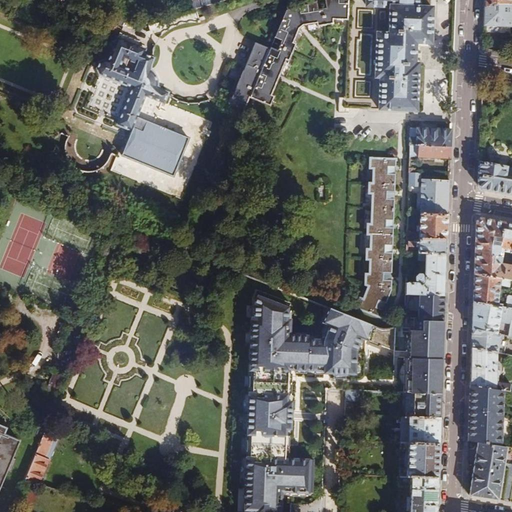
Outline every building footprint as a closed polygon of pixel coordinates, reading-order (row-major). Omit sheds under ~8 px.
[(269,50),(249,96),(271,105),(275,95),(272,93),(278,79),(267,74),(269,69),(280,74),(287,58),(290,60),(297,42),(294,41),(300,27),(291,19),(295,15),(304,23),(317,22),(318,25),(333,23),(334,18),(349,19),(345,96),(341,96),(340,112),(350,112),(350,109),(417,111),(419,63),(416,63),(416,59),(413,58),(413,52),(416,52),(416,43),(431,44),(433,8),(420,7),(420,0),(321,0),(286,10),(269,50)] [(511,3),(505,4),(498,4),(492,5),(485,6),(484,24),(511,25),(511,10),(511,9),(511,3)] [(200,17),(198,8),(149,23),(151,31),(148,32),(149,34),(162,30),(163,33),(180,24),(204,19),(203,16),(200,17)] [(291,19),(300,27),(304,23),(295,15),(291,19)] [(132,88),(117,124),(131,130),(145,96),(163,103),(168,92),(156,87),(157,82),(158,79),(157,76),(155,73),(153,71),(150,70),(155,59),(143,54),(145,50),(138,47),(140,41),(121,33),(119,38),(118,38),(109,60),(105,59),(100,61),(97,69),(100,74),(132,88)] [(231,98),(246,105),(249,96),(269,50),(255,43),(231,98)] [(267,74),(278,79),(280,74),(269,69),(267,74)] [(451,147),(452,130),(411,128),(410,145),(411,145),(451,147)] [(450,159),(451,147),(411,145),(410,157),(450,159)] [(358,308),(382,317),(392,290),(396,159),(370,157),(370,169),(374,170),(373,184),(370,184),(369,195),(373,195),(372,225),(368,225),(368,235),(372,235),(371,250),(367,250),(367,260),(371,260),(370,275),(367,275),(367,285),(370,285),(364,300),(361,299),(358,308)] [(476,189),(511,194),(511,171),(501,170),(501,166),(473,161),(473,186),(476,189)] [(410,172),(409,196),(417,196),(417,182),(420,182),(420,173),(417,173),(410,172)] [(422,179),(421,214),(448,215),(450,180),(422,179)] [(13,205),(0,241),(0,278),(27,288),(52,219),(13,205)] [(448,215),(421,214),(420,239),(447,240),(448,215)] [(476,248),(475,273),(511,280),(511,266),(502,265),(503,252),(511,253),(511,223),(481,218),(477,221),(476,248)] [(447,240),(420,239),(420,242),(407,242),(407,246),(420,247),(419,253),(446,254),(447,247),(447,240)] [(446,272),(446,254),(419,253),(419,260),(427,261),(426,277),(425,277),(423,274),(421,274),(419,274),(418,275),(417,278),(417,280),(419,282),(419,284),(406,283),(406,294),(445,295),(446,272)] [(38,267),(33,280),(52,287),(56,274),(38,267)] [(511,280),(475,273),(474,302),(502,307),(503,307),(503,304),(498,304),(501,285),(511,287),(511,283),(511,280)] [(247,458),(245,511),(258,511),(257,511),(281,511),(283,492),(313,493),(315,460),(286,459),(287,429),(291,429),(292,403),(288,402),(289,368),(291,366),(298,367),(298,370),(325,371),(325,373),(333,374),(333,375),(347,375),(347,374),(356,375),(356,351),(362,339),(366,340),(372,326),(328,309),(323,324),(328,325),(321,340),(309,340),(309,336),(290,336),(291,311),(287,311),(290,304),(257,291),(254,299),(257,300),(255,303),(255,318),(252,318),(250,371),(254,371),(253,394),(250,394),(248,435),(252,435),(251,458),(247,458)] [(444,312),(445,295),(406,294),(406,306),(405,311),(403,314),(401,317),(414,318),(418,318),(419,314),(421,311),(444,312)] [(474,302),(473,329),(497,334),(500,318),(502,307),(474,302)] [(511,322),(510,336),(511,335),(511,308),(507,308),(503,307),(502,307),(500,318),(511,320),(511,322)] [(410,358),(442,359),(443,344),(444,312),(421,311),(419,314),(418,318),(414,318),(414,330),(411,330),(410,358)] [(473,329),(473,348),(498,352),(500,338),(503,339),(504,335),(497,334),(473,329)] [(489,388),(498,389),(511,392),(511,385),(496,382),(497,375),(500,375),(500,365),(497,365),(498,352),(473,348),(471,385),(489,388)] [(414,393),(441,394),(442,359),(410,358),(405,358),(404,392),(414,393)] [(471,385),(471,394),(473,395),(475,398),(477,400),(488,402),(489,388),(471,385)] [(360,390),(346,390),(345,414),(359,415),(360,390)] [(405,417),(440,418),(441,394),(414,393),(413,411),(406,411),(405,417)] [(402,437),(402,442),(439,444),(440,418),(405,417),(403,417),(403,425),(410,425),(410,437),(402,437)] [(0,511),(0,494),(10,471),(14,473),(20,460),(15,458),(23,441),(7,434),(9,428),(0,424),(0,511)] [(60,434),(47,429),(26,481),(39,485),(60,434)] [(401,476),(438,478),(439,444),(402,442),(401,450),(409,450),(408,469),(401,468),(401,476)] [(511,448),(478,443),(470,495),(511,502),(511,448)] [(436,511),(437,492),(438,492),(439,479),(438,479),(438,478),(401,476),(400,485),(410,486),(409,490),(410,490),(409,511),(436,511)] [(61,491),(92,500),(94,491),(64,481),(61,491)]
